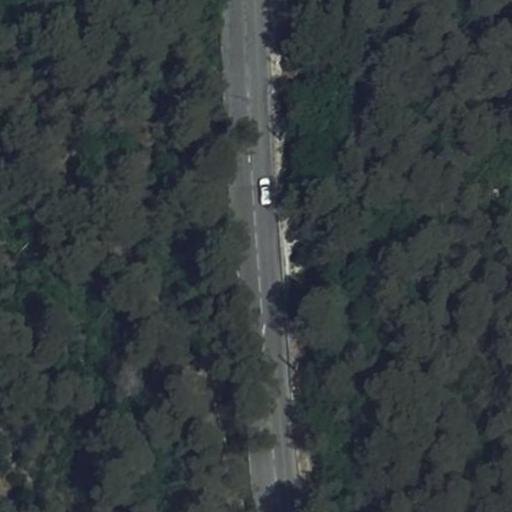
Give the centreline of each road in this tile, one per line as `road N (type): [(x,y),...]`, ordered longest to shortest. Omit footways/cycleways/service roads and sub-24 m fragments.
road 1 (secondary): [(248,0),(285,511)]
road 2 (track): [(0,137),(40,152),(124,217),(165,316),(191,350),(241,511)]
